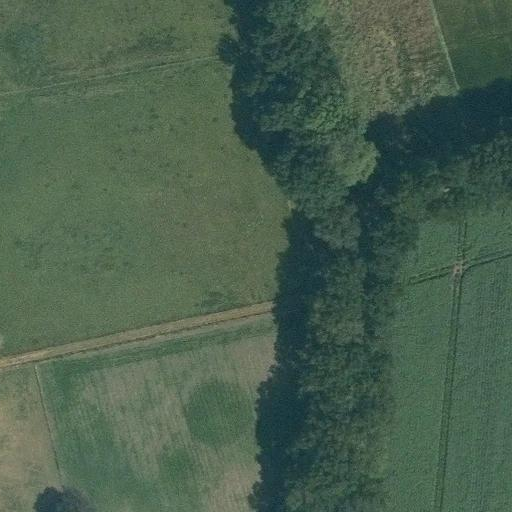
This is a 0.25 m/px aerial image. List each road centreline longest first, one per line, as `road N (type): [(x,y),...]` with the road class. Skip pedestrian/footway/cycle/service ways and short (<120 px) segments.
road 1 (track): [(364,223),(333,511)]
road 2 (track): [(364,223),(405,181),(511,147)]
